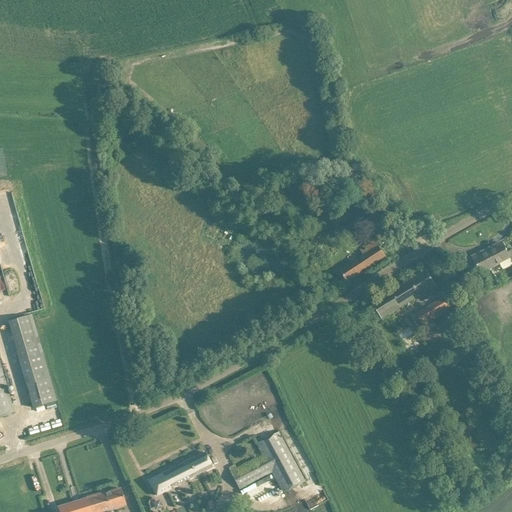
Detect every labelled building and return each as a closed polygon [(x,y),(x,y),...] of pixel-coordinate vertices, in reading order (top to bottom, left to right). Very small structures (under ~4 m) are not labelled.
[(365,216),(368,221),(369,220),(373,225),(371,226),(373,230),(383,224),(374,210),(365,216)] [(339,270),(347,282),(386,256),(380,248),(379,246),(378,246),(374,240),(361,248),(365,255),(352,263),(352,262),(339,270)] [(473,257),(477,266),(480,273),(510,258),(511,262),(511,251),(508,253),(503,243),(490,250),(490,249),(473,257)] [(372,303),(378,312),(382,319),(436,286),(427,270),(372,303)] [(491,271),(484,275),(491,288),(498,284),(491,271)] [(471,285),(466,289),(474,299),(479,295),(471,285)] [(445,297),(416,314),(424,326),(425,326),(431,322),(452,309),(445,297)] [(8,321),(30,398),(33,408),(56,401),(53,391),(31,315),(8,321)] [(0,366),(0,417),(14,414),(0,366)] [(72,385),(53,391),(56,401),(75,396),(72,385)] [(262,455),(230,472),(240,489),(272,473),(283,493),(305,481),(278,432),(256,444),(262,455)] [(149,481),(156,496),(212,467),(205,452),(149,481)] [(66,505),(58,508),(59,511),(99,511),(125,504),(123,498),(120,489),(104,494),(104,493),(86,498),(86,499),(66,505)] [(156,509),(163,506),(159,499),(153,503),(156,509)]
